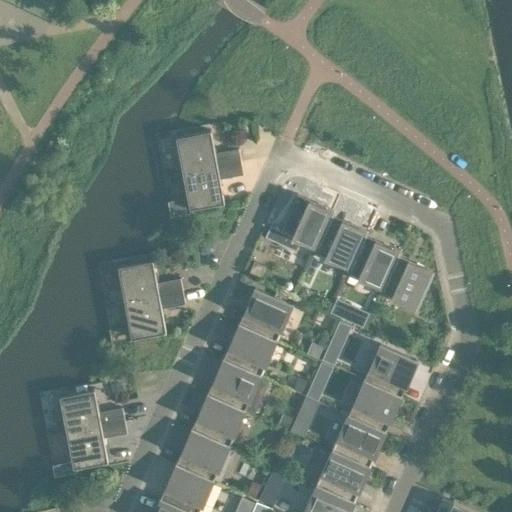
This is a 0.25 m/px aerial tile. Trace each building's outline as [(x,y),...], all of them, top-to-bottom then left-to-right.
[(238,148),(215,152),(210,129),(176,135),(183,171),(241,161),(238,148)] [(220,178),(243,173),(241,161),(183,171),(189,207),(224,201),(220,178)] [(297,193),(281,228),(270,224),(265,236),(295,250),(300,239),(315,246),(316,246),(330,213),(331,213),(333,209),(297,193)] [(313,250),(348,266),(349,266),(364,233),(366,229),(331,213),(330,213),(316,246),(315,246),(313,250)] [(399,249),(364,233),(349,266),(348,266),(346,270),(381,286),(382,286),(397,253),(399,249)] [(379,290),(415,307),(432,269),(397,253),(382,286),(381,286),(379,290)] [(180,277),(157,281),(152,258),(118,265),(125,301),(183,290),(180,277)] [(254,260),(249,271),(260,275),(265,265),(254,260)] [(299,284),(295,294),(305,299),(308,293),(306,287),(299,284)] [(292,304),(254,287),(238,323),(276,339),(292,304)] [(131,337),(166,330),(162,307),(185,303),(183,290),(125,301),(131,337)] [(359,306),(352,321),(363,326),(370,311),(359,306)] [(223,358),(260,374),(276,339),(238,323),(223,358)] [(313,342),(309,351),(318,355),(322,346),(313,342)] [(417,360),(379,343),(363,379),(401,395),(417,360)] [(339,352),(328,347),(323,358),(334,363),(339,352)] [(207,393),(244,410),(260,374),(223,358),(207,393)] [(299,375),(293,388),(302,392),(307,379),(299,375)] [(401,395),(363,379),(348,414),(385,431),(401,395)] [(321,388),(310,383),(305,394),(316,399),(321,388)] [(94,388),(60,394),(67,430),(125,419),(122,406),(99,411),(94,388)] [(191,428),(228,445),(244,410),(207,393),(191,428)] [(283,412),(278,423),(288,428),(293,417),(283,412)] [(385,431),(348,414),(332,449),(369,466),(385,431)] [(103,437),(127,432),(125,419),(67,430),(73,466),(76,466),(108,460),(103,437)] [(306,426),(293,420),(290,428),(302,434),(306,426)] [(175,463),(213,480),(228,445),(191,428),(175,463)] [(369,466),(332,449),(316,484),(354,501),(369,466)] [(292,457),(280,451),(274,463),(287,469),(292,457)] [(66,473),(77,471),(76,466),(73,466),(72,460),(64,462),(65,468),(66,473)] [(160,498),(191,511),(198,511),(213,480),(175,463),(160,498)] [(252,479),(247,492),(255,496),(261,483),(252,479)] [(348,511),(354,501),(316,484),(303,511),(348,511)] [(153,511),(191,511),(160,498),(153,511)] [(480,511),(453,500),(447,511),(480,511)]
